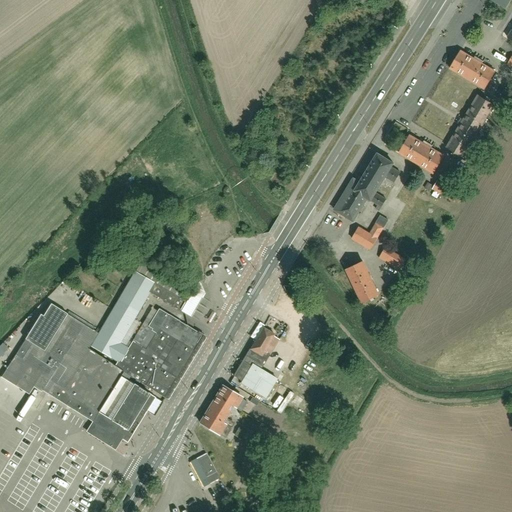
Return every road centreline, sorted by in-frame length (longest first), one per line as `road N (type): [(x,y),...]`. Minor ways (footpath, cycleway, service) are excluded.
road 1 (primary): [(123,511),(284,240)]
road 2 (primary): [(437,0),(284,240)]
